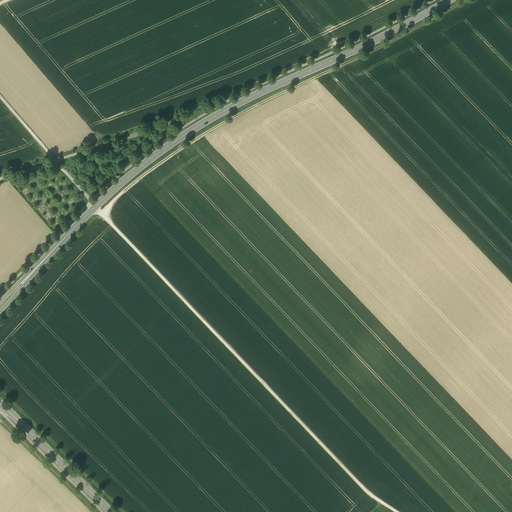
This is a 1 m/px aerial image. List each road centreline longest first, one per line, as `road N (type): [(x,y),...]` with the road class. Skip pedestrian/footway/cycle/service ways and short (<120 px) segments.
road 1 (secondary): [(449,0),(169,144),(35,268)]
road 2 (track): [(394,511),(96,207)]
road 3 (track): [(466,0),(235,115),(154,166),(103,214)]
road 4 (track): [(0,179),(156,127)]
road 5 (tertiary): [(0,402),(111,511)]
road 6 (track): [(0,97),(96,207)]
road 7 (track): [(93,511),(0,420)]
